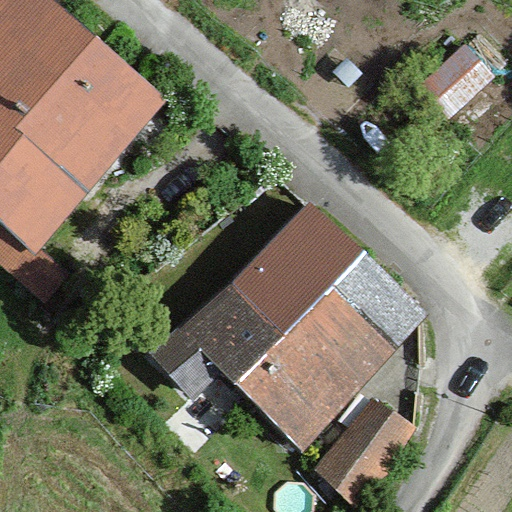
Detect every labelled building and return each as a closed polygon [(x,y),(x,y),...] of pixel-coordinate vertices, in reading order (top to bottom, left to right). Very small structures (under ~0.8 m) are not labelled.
[(8,0),(0,10),(0,99),(61,27),(36,0),(8,0)] [(156,102),(61,27),(0,99),(0,231),(32,258),(156,105),(156,102)] [(491,88),(468,65),(433,98),(455,122),(491,88)] [(225,383),(252,409),(372,274),(316,222),(239,307),(144,392),(179,431),(225,383)] [(70,289),(39,264),(22,286),(41,302),(33,312),(44,321),(70,289)] [(416,314),(372,274),(252,409),(294,452),(416,314)] [(124,378),(137,371),(129,354),(115,361),(124,378)] [(391,415),(358,452),(394,481),(420,437),(394,415),(391,415)] [(370,511),(394,481),(358,452),(328,487),(353,511),(370,511)]
